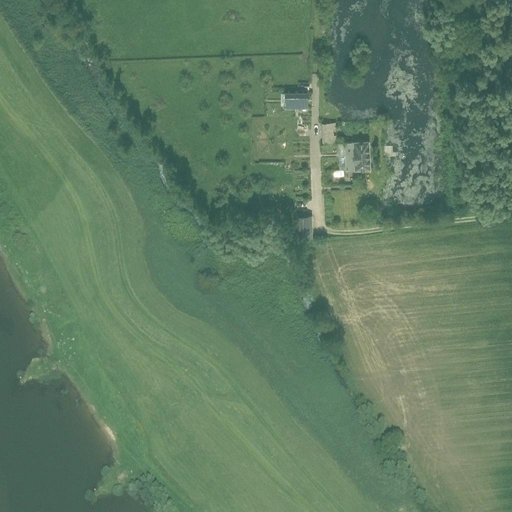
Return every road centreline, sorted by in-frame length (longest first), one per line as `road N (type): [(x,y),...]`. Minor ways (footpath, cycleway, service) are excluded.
road 1 (track): [(0,55),(109,205),(125,292),(138,313),(229,379),(340,511)]
road 2 (track): [(318,0),(321,227),(348,233),(482,219)]
